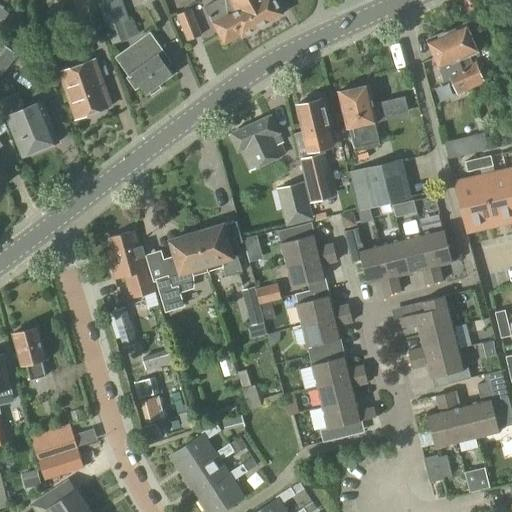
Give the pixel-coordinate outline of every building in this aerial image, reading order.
[(233,14),(241,9),(236,0),(216,0),(203,8),(211,22),(224,45),(240,36),(228,15),(232,12),(233,14)] [(228,15),(240,36),(241,38),(283,14),(274,0),(236,0),(241,9),(233,14),(232,12),(228,15)] [(0,23),(8,13),(0,6),(0,23)] [(187,42),(202,36),(191,9),(176,15),(187,42)] [(112,45),(130,38),(121,13),(102,20),(112,45)] [(471,88),(472,89),(485,83),(475,62),(472,63),(469,56),(477,52),(465,25),(447,33),(471,88)] [(457,95),(472,89),(471,88),(447,33),(427,41),(439,69),(447,65),(450,72),(447,73),(457,95)] [(158,84),(172,75),(159,57),(163,53),(153,39),(147,43),(143,38),(115,58),(130,78),(128,79),(136,91),(141,88),(146,93),(148,92),(151,96),(161,88),(158,84)] [(0,75),(9,65),(18,55),(0,40),(0,75)] [(77,118),(109,107),(93,62),(62,73),(77,118)] [(380,146),(374,122),(378,121),(369,86),(338,93),(346,129),(349,128),(355,152),(380,146)] [(0,99),(0,114),(2,120),(6,118),(22,157),(58,142),(42,101),(24,108),(18,92),(0,99)] [(320,101),(315,97),(308,98),(306,104),(296,106),(302,132),(294,134),(299,154),(298,154),(310,202),(324,199),(313,152),(332,147),(321,100),(320,101)] [(283,154),(274,135),(277,133),(270,117),(231,135),(238,151),(242,149),(251,169),(283,154)] [(469,155),(465,137),(443,142),(448,160),(469,155)] [(0,187),(10,180),(0,167),(0,147),(2,146),(0,142),(0,187)] [(490,157),(478,160),(480,170),(493,167),(490,157)] [(478,160),(465,163),(467,173),(480,170),(478,160)] [(348,174),(347,175),(348,177),(353,199),(356,212),(368,208),(373,207),(407,198),(404,186),(398,162),(364,170),(348,174)] [(511,200),(506,174),(482,180),(493,233),(511,228),(511,200)] [(482,180),(454,186),(465,239),(493,233),(482,180)] [(285,227),(313,220),(303,181),(275,189),(285,227)] [(395,217),(405,215),(402,204),(392,206),(395,217)] [(280,243),(285,265),(320,256),(318,247),(315,234),(314,234),(311,223),(292,227),(295,239),(280,243)] [(206,266),(207,272),(223,267),(226,277),(242,272),(237,256),(231,257),(222,226),(196,233),(206,266)] [(444,229),(421,235),(430,269),(431,273),(431,274),(434,283),(444,281),(441,273),(440,266),(453,263),(452,262),(462,259),(453,227),(444,230),(444,229)] [(343,232),(352,263),(362,261),(368,285),(379,282),(388,280),(379,246),(363,250),(358,229),(343,232)] [(137,249),(132,232),(107,240),(110,250),(106,251),(114,280),(124,277),(131,299),(156,293),(149,270),(147,271),(141,247),(137,249)] [(207,272),(206,266),(196,233),(171,241),(179,269),(154,277),(165,314),(184,308),(180,293),(194,289),(193,276),(207,272)] [(421,235),(400,240),(409,274),(421,271),(430,269),(421,235)] [(400,240),(379,246),(388,280),(398,277),(409,274),(400,240)] [(332,243),(324,245),(326,255),(335,253),(332,243)] [(335,253),(326,255),(328,264),(337,262),(335,253)] [(320,256),(285,265),(290,286),(307,282),(309,290),(323,287),(321,279),(325,277),(323,266),(320,256)] [(431,274),(422,277),(425,286),(434,283),(431,274)] [(399,282),(390,285),(392,294),(401,291),(399,282)] [(260,305),(270,302),(281,300),(280,297),(277,284),(255,289),(259,305),(260,305)] [(390,285),(380,287),(382,296),(392,294),(390,285)] [(309,291),(294,294),(297,303),(295,304),(300,326),(335,317),(332,308),(329,295),(326,296),(323,287),(309,290),(309,291)] [(259,305),(255,289),(254,289),(254,288),(241,291),(250,324),(263,321),(259,305)] [(422,312),(413,314),(416,325),(419,336),(453,328),(448,307),(452,306),(449,295),(420,302),(422,312)] [(120,309),(116,296),(107,298),(112,311),(123,348),(123,349),(126,363),(138,360),(133,345),(137,344),(125,307),(120,309)] [(264,321),(274,318),(270,302),(260,305),(264,321)] [(341,315),(350,313),(347,304),(339,306),(341,315)] [(505,311),(495,313),(498,326),(508,324),(505,311)] [(350,313),(341,315),(344,325),(352,323),(350,313)] [(401,328),(410,326),(408,316),(399,318),(401,328)] [(301,328),(292,331),(296,346),(300,348),(305,347),(306,347),(308,355),(339,348),(337,339),(340,338),(337,327),(335,317),(300,326),(301,328)] [(508,324),(498,326),(501,338),(511,336),(508,324)] [(35,328),(33,326),(28,328),(26,331),(13,334),(21,366),(25,365),(30,382),(46,377),(42,360),(46,359),(38,328),(35,328)] [(453,328),(419,336),(421,347),(424,357),(458,348),(453,328)] [(339,348),(308,355),(311,364),(309,365),(310,367),(315,387),(350,378),(347,369),(344,356),(341,357),(339,348)] [(407,351),(410,360),(419,358),(416,348),(407,351)] [(458,348),(424,357),(426,367),(431,388),(468,379),(466,370),(463,370),(458,348)] [(146,370),(176,362),(172,349),(142,357),(146,370)] [(3,355),(0,355),(0,444),(7,443),(0,414),(0,405),(14,403),(10,389),(3,355)] [(412,370),(421,368),(419,358),(410,360),(412,370)] [(356,376),(365,374),(363,365),(354,367),(356,376)] [(251,386),(246,370),(237,373),(242,389),(241,390),(248,411),(261,406),(255,384),(251,386)] [(481,400),(467,404),(476,437),(497,432),(496,429),(493,417),(511,413),(505,387),(503,382),(500,371),(484,375),(486,383),(476,386),(481,400)] [(368,384),(365,374),(356,376),(359,386),(368,384)] [(141,398),(157,394),(154,377),(138,382),(141,398)] [(350,378),(315,387),(320,407),(355,398),(352,388),(350,378)] [(454,392),(442,394),(445,404),(446,409),(454,442),(476,437),(467,404),(458,406),(454,392)] [(442,394),(435,396),(437,405),(445,404),(442,394)] [(146,424),(164,419),(158,396),(140,401),(146,424)] [(325,429),(319,430),(323,443),(349,436),(346,425),(360,421),(358,411),(355,398),(320,407),(325,428),(325,429)] [(181,400),(173,402),(176,414),(185,412),(182,399),(181,400)] [(365,409),(367,419),(376,417),(374,407),(365,409)] [(438,411),(425,415),(433,448),(454,442),(446,409),(438,411)] [(186,416),(178,418),(182,434),(190,432),(186,416)] [(149,443),(161,439),(169,437),(164,421),(156,423),(144,427),(149,443)] [(183,478),(242,441),(240,438),(229,445),(229,444),(214,454),(205,441),(220,431),(215,424),(200,433),(202,436),(170,457),(183,478)] [(39,461),(77,449),(72,435),(35,447),(39,461)] [(196,499),(255,461),(253,458),(227,474),(219,461),(234,451),(236,455),(246,448),(242,441),(183,478),(196,499)] [(77,449),(39,461),(45,479),(83,467),(77,449)] [(429,483),(443,479),(437,455),(423,458),(429,483)] [(255,461),(196,499),(204,511),(221,511),(244,497),(232,481),(247,472),(249,475),(259,468),(255,461)] [(277,501),(260,511),(283,511),(279,505),(295,495),(290,488),(275,497),(277,501)] [(90,511),(91,511),(77,490),(76,491),(59,502),(51,490),(29,504),(34,511),(46,511),(49,510),(49,511),(90,511)] [(313,511),(317,510),(312,502),(303,508),(297,511),(313,511)]
